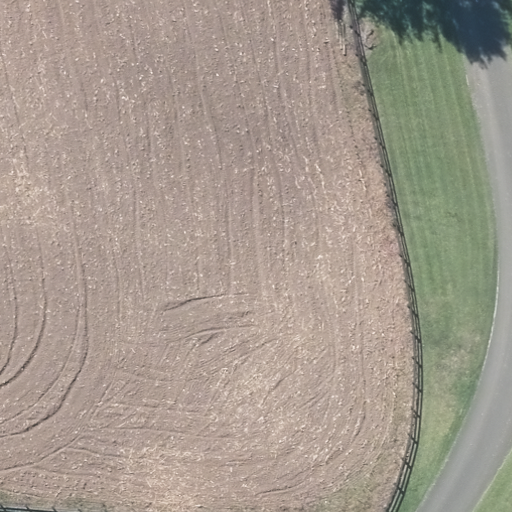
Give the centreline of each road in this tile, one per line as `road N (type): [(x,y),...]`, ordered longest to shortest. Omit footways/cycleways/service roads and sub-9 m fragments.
road 1 (unclassified): [(511,216),(463,0)]
road 2 (unclassified): [(441,511),(511,376)]
